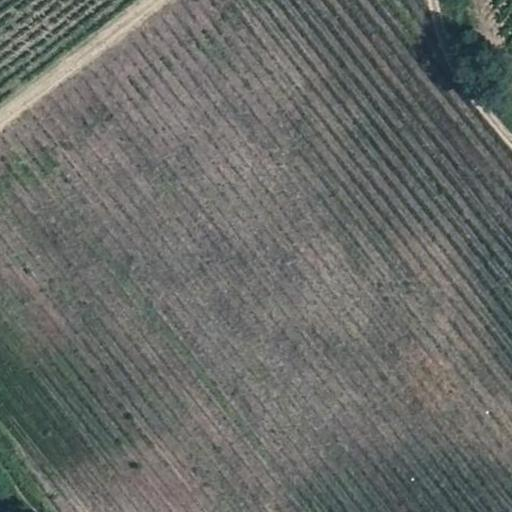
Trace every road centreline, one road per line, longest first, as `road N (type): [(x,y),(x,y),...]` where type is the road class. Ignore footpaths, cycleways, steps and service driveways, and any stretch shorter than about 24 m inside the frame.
road 1 (track): [(157,0),(0,116)]
road 2 (track): [(511,134),(445,57),(432,0)]
